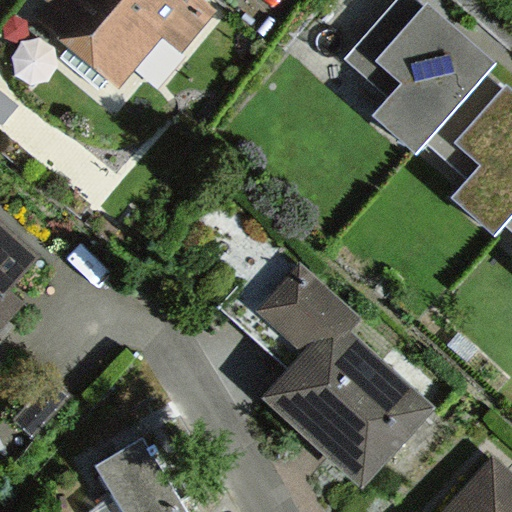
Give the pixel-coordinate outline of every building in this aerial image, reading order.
[(43,0),(51,7),(39,23),(121,91),(162,43),(181,59),(217,15),(198,0),(43,0)] [(498,69),(414,0),(402,0),(347,62),(395,104),(376,126),(417,162),(430,148),(489,80),(498,69)] [(511,99),(489,80),(430,148),(474,186),(453,210),(494,246),(506,232),(511,224),(511,99)] [(43,265),(0,226),(0,341),(29,308),(16,296),(43,265)] [(360,322),(301,271),(263,315),(308,354),(265,403),(364,490),(432,413),(346,338),(360,322)] [(51,381),(15,423),(36,441),(72,399),(51,381)] [(186,511),(135,428),(113,442),(122,457),(98,473),(121,511),(186,511)] [(511,511),(511,476),(499,465),(457,511),(511,511)]
